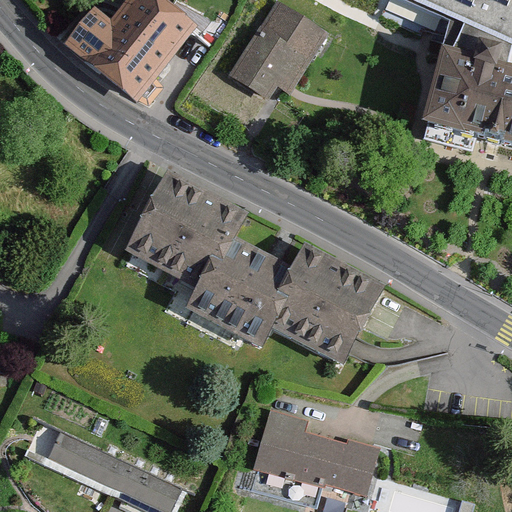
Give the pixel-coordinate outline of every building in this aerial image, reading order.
[(134,0),(116,24),(100,11),(70,47),(141,104),(200,29),(163,0),(134,0)] [(511,0),(391,0),(390,5),(511,58),(511,0)] [(280,3),(234,77),(272,100),(280,87),(293,95),(330,34),(280,3)] [(511,83),(445,68),(429,138),(511,156),(511,83)] [(243,214),(163,170),(118,250),(186,288),(175,308),(252,350),(263,331),(336,371),(383,287),(300,240),(283,271),(228,241),(243,214)] [(306,422),(264,410),(247,468),(358,499),(372,450),(304,430),(306,422)] [(163,511),(177,486),(62,428),(48,456),(160,511),(163,511)]
